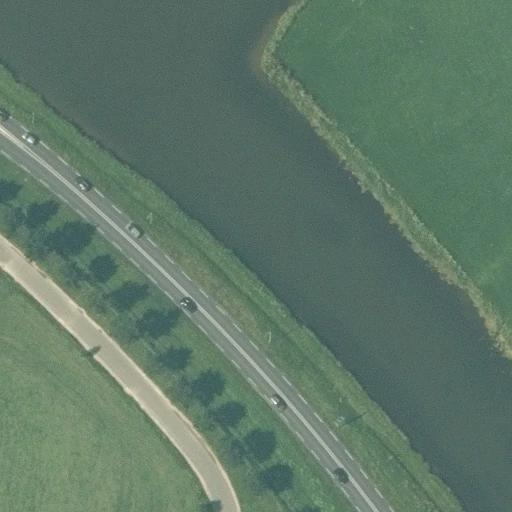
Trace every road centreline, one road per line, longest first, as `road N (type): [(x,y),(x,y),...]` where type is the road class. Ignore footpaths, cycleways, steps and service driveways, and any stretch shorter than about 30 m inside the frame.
road 1 (primary): [(369,511),(304,424),(169,280),(0,132)]
road 2 (unclassified): [(224,511),(220,494),(168,421),(98,340),(0,250)]
